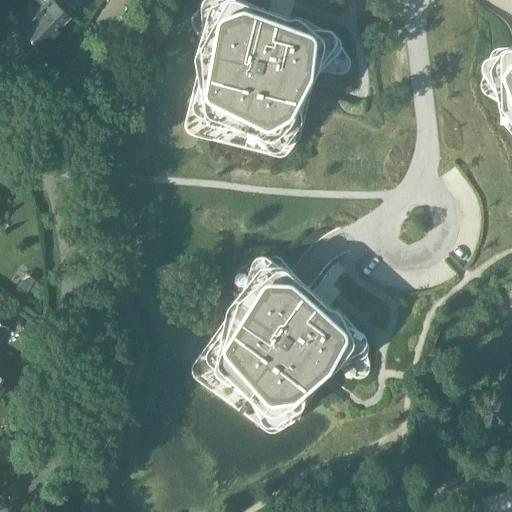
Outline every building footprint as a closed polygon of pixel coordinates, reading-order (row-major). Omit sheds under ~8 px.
[(42,7),(19,30),(30,41),(40,51),(65,26),(62,23),(76,10),(65,0),(35,0),(39,4),(42,7)] [(299,133),(299,131),(300,129),(305,112),(310,93),(316,73),(316,72),(317,72),(317,71),(318,71),(325,64),(328,61),(329,60),(335,55),(337,54),(338,53),(338,52),(339,50),(339,49),(339,47),(338,45),(338,43),(337,42),(337,41),(336,40),(335,39),(334,38),(333,38),(333,37),(327,35),(313,29),(303,24),(294,20),(292,20),(291,19),(289,19),(287,20),(286,20),(285,21),(284,22),(283,23),(265,19),(265,18),(265,16),(264,15),(263,14),(262,13),(261,12),(260,11),(259,11),(253,9),(250,9),(243,7),(238,6),(224,2),(223,2),(222,2),(220,2),(218,2),(215,4),(214,4),(213,5),(212,6),(212,8),(211,8),(210,11),(210,12),(209,15),(208,18),(207,22),(206,26),(205,31),(205,34),(205,37),(205,40),(205,44),(204,47),(203,49),(202,53),(201,56),(201,58),(201,59),(201,61),(201,62),(202,64),(197,82),(193,96),(192,101),(191,107),(190,112),(189,115),(189,117),(189,118),(189,120),(190,121),(194,128),(196,131),(197,133),(199,134),(200,134),(203,135),(207,136),(217,139),(232,143),(258,149),(276,154),(279,154),(280,154),(282,153),(283,153),(284,152),(285,152),(289,148),(293,144),(296,141),(297,140),(297,139),(298,138),(298,136),(299,133)] [(494,64),(493,68),(493,69),(493,72),(494,74),(495,78),(496,83),(498,89),(501,96),(504,101),(507,112),(508,117),(510,120),(511,122),(511,55),(500,58),(497,60),(495,62),(494,64)] [(292,420),(333,368),(334,366),(360,357),(364,352),(365,348),(364,344),(360,338),(332,309),(328,307),(325,307),(322,308),(307,297),(307,296),(307,292),(305,289),(274,266),(270,265),(267,265),(263,266),(261,267),(259,270),(253,285),(251,288),(233,308),(233,310),(231,315),(200,358),(199,361),(198,364),(200,375),(201,378),(202,379),(268,428),(271,429),(273,429),(290,422),(292,420)] [(432,409),(418,414),(423,436),(438,432),(432,409)]
